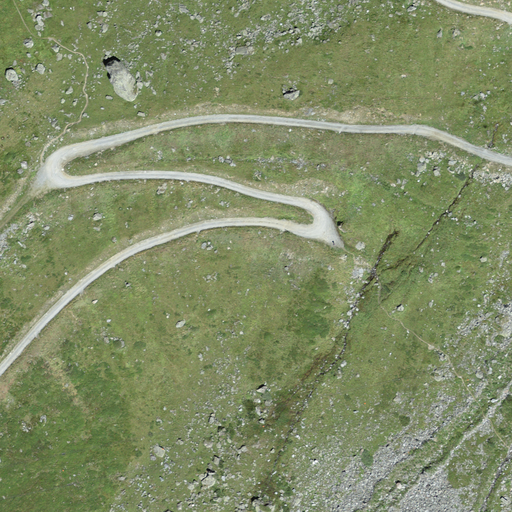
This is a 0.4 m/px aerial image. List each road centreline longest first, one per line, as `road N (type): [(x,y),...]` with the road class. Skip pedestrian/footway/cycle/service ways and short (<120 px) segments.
road 1 (track): [(54,162),(165,126),(236,117),(420,129),(511,161)]
road 2 (track): [(0,369),(85,280),(145,243),(218,222),(316,228)]
road 3 (track): [(316,228),(319,214),(302,202),(211,179),(65,182),(50,170),(54,162)]
